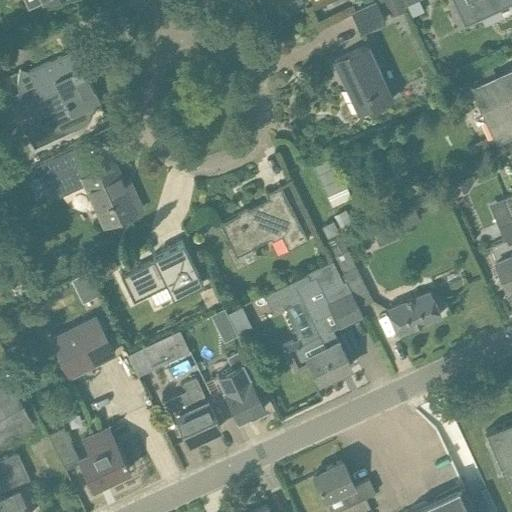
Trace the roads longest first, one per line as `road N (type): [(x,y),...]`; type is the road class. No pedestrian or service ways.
road 1 (residential): [(511,342),(140,511)]
road 2 (residential): [(185,50),(151,75),(142,95),(147,137),(178,166),(198,171),(237,161)]
road 3 (residential): [(237,161),(261,131),(262,92),(241,61),(185,50)]
